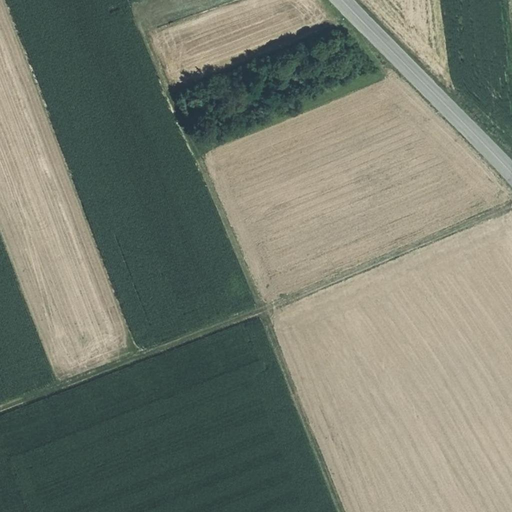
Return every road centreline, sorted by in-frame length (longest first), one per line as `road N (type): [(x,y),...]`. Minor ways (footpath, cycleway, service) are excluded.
road 1 (track): [(0,410),(511,204)]
road 2 (track): [(157,0),(136,7),(262,310)]
road 3 (secondary): [(511,177),(341,0)]
